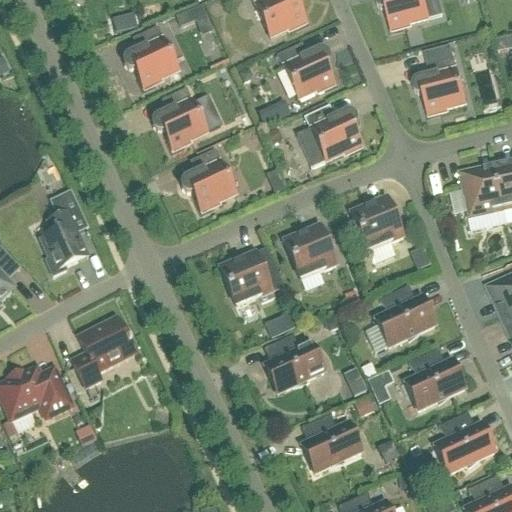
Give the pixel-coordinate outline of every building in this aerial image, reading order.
[(287,37),(305,28),(296,8),(297,7),(298,6),(298,5),(299,4),(299,3),(300,1),(300,0),(299,0),(248,0),(269,43),(287,35),(287,37)] [(380,0),(379,1),(378,3),(377,4),(377,6),(377,8),(377,9),(378,11),(379,12),(380,13),(382,14),(384,15),(386,15),(392,36),(411,31),(410,29),(429,24),(422,0),(380,0)] [(180,32),(195,26),(206,21),(201,11),(176,21),(180,32)] [(133,74),(143,95),(160,87),(160,85),(177,77),(156,32),(132,44),(137,55),(127,60),(126,60),(125,61),(124,62),(123,64),(123,66),(122,67),(123,68),(123,70),(124,72),(125,73),(127,74),(129,75),(131,75),(133,75),(133,74)] [(499,57),(511,54),(511,49),(511,43),(497,45),(499,57)] [(316,99),(333,90),(324,70),(324,69),(325,68),(326,68),(327,67),(327,66),(327,65),(328,64),(328,63),(328,61),(327,61),(327,59),(326,58),(325,57),(324,56),(322,55),(320,55),(319,55),(318,55),(306,61),(301,49),(276,61),(297,105),(315,97),(316,99)] [(424,58),(431,81),(419,85),(417,85),(416,87),(415,89),(414,90),(414,92),(414,93),(415,95),(415,96),(417,98),(418,99),(420,100),(421,100),(423,100),(429,122),(448,117),(447,115),(466,110),(450,51),(424,58)] [(0,79),(8,75),(1,61),(0,61),(0,79)] [(160,137),(161,136),(162,136),(172,157),(189,148),(188,147),(206,138),(185,94),(161,105),(166,116),(156,121),(155,122),(153,123),(152,125),(152,127),(151,128),(151,129),(152,131),(152,132),(153,134),(154,135),(155,136),(157,136),(158,136),(160,137)] [(333,123),(328,112),(304,123),(309,134),(296,140),(311,173),(324,167),(342,159),(343,161),(361,153),(351,132),(352,131),(353,130),(354,129),(355,127),(355,125),(355,124),(355,123),(354,121),(353,120),(351,119),(350,118),(348,117),(346,118),(344,118),(333,123)] [(189,198),(191,198),(200,218),(218,210),(217,208),(235,200),(214,156),(190,167),(195,178),(185,183),(183,184),(182,185),(181,186),(181,187),(180,188),(180,189),(180,190),(180,192),(181,194),(182,195),(183,196),(184,197),(185,197),(187,198),(189,198)] [(511,168),(495,173),(504,213),(511,211),(511,168)] [(463,180),(472,220),(504,213),(495,173),(463,180)] [(59,201),(66,217),(46,226),(52,238),(39,244),(48,264),(44,266),(52,282),(66,276),(64,272),(87,262),(76,238),(87,233),(70,196),(59,201)] [(440,218),(450,215),(445,200),(435,203),(440,218)] [(349,218),(366,258),(402,243),(385,203),(349,218)] [(0,216),(0,231),(20,223),(14,210),(0,216)] [(318,231),(300,238),(283,246),(300,286),(335,271),(318,231)] [(254,258),(235,265),(218,273),(235,313),(259,303),(261,308),(267,306),(265,301),(271,298),(254,258)] [(0,305),(12,293),(0,280),(0,305)] [(511,283),(490,294),(504,323),(511,319),(511,283)] [(387,318),(374,324),(387,353),(406,345),(408,347),(419,339),(434,332),(424,310),(417,313),(407,293),(379,306),(387,318)] [(293,318),(279,324),(285,339),(299,333),(293,318)] [(132,357),(115,323),(99,331),(100,335),(78,346),(85,359),(70,366),(85,394),(100,387),(97,379),(112,371),(110,368),(132,357)] [(266,378),(277,400),(292,393),(305,390),(304,387),(323,378),(309,349),(296,355),(292,341),(264,354),(274,375),(266,378)] [(403,388),(417,417),(436,408),(437,410),(448,402),(464,395),(453,373),(446,377),(437,356),(408,370),(417,381),(403,388)] [(8,386),(0,390),(0,406),(10,427),(39,413),(45,425),(71,413),(53,374),(40,380),(36,373),(22,380),(21,376),(7,383),(8,386)] [(379,382),(368,387),(379,411),(390,406),(379,382)] [(360,385),(348,391),(353,402),(366,396),(360,385)] [(438,433),(447,445),(433,451),(447,480),(465,471),(467,474),(478,466),(493,458),(483,437),(476,440),(466,420),(438,433)] [(342,469),(342,467),(360,458),(347,429),(333,435),(330,421),(301,434),(311,454),(304,458),(314,480),(329,472),(342,469)] [(89,430),(77,436),(83,451),(96,446),(89,430)] [(496,483),(468,496),(476,508),(467,511),(511,511),(511,500),(506,503),(496,483)] [(385,511),(384,508),(374,511),(369,511),(367,500),(340,511),(385,511)]
